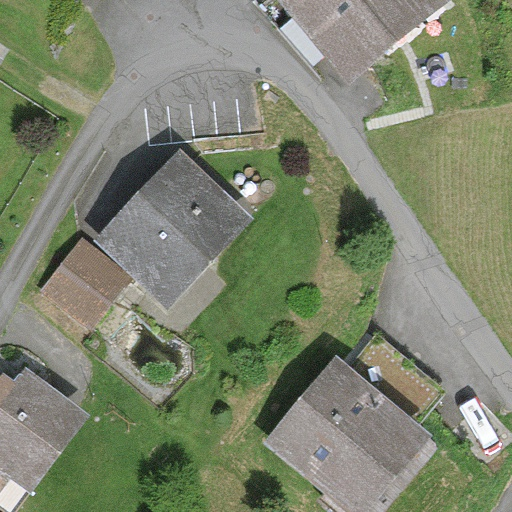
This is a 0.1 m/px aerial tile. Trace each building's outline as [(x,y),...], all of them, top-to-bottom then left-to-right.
[(453,0),(276,0),(347,88),(455,2),(453,0)] [(180,161),(97,247),(167,314),(250,227),(180,161)] [(78,248),(40,295),(87,332),(124,285),(78,248)] [(442,396),(375,339),(346,372),(338,365),(265,450),(337,511),(370,511),(428,445),(412,431),(442,396)] [(3,390),(0,394),(0,509),(2,511),(70,420),(27,387),(16,400),(3,390)]
